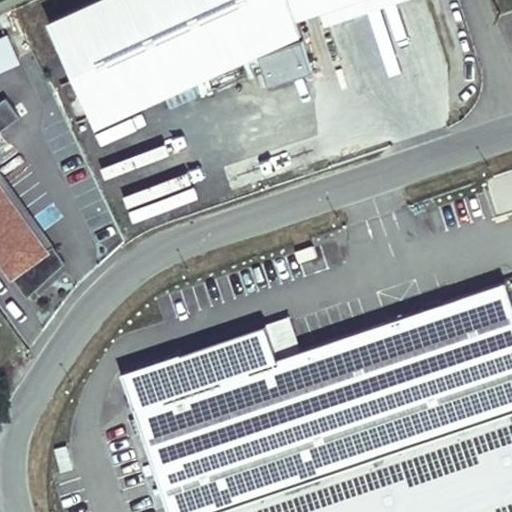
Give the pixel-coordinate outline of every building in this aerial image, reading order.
[(292,0),(298,19),(324,11),(358,0),(292,0)] [(396,0),(358,0),(324,11),(327,23),(396,0)] [(7,37),(0,39),(0,74),(19,66),(7,37)] [(304,42),(261,56),(271,85),(313,71),(304,42)] [(0,219),(46,186),(0,122),(0,219)] [(127,122),(93,135),(97,147),(131,134),(127,122)] [(270,322),(126,372),(174,511),(220,511),(511,410),(511,287),(508,277),(282,356),(270,322)] [(282,345),(297,341),(291,317),(275,321),(282,345)]
